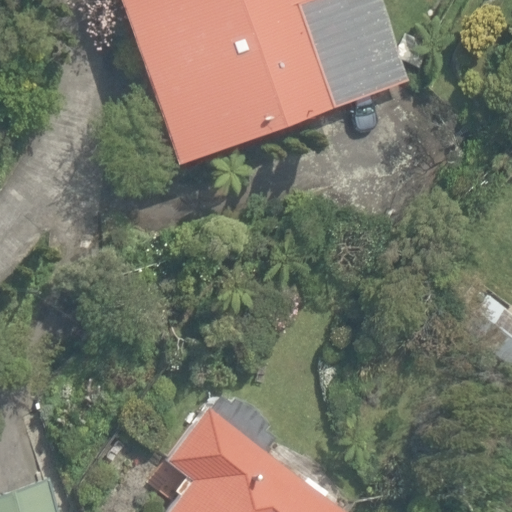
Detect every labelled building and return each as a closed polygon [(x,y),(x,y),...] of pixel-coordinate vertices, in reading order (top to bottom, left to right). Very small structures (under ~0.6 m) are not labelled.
[(96,0),(151,165),(319,109),(285,5),(299,0),(96,0)] [(317,0),(294,8),(327,108),(402,83),(373,0),(317,0)] [(392,55),(416,66),(426,44),(401,32),(392,55)] [(500,363),(511,348),(511,318),(479,292),(453,325),(500,363)] [(151,511),(331,511),(252,453),(265,435),(254,426),(260,418),(225,393),(221,400),(205,389),(152,460),(176,478),(151,511)] [(0,492),(0,511),(49,511),(40,481),(14,488),(0,492)]
